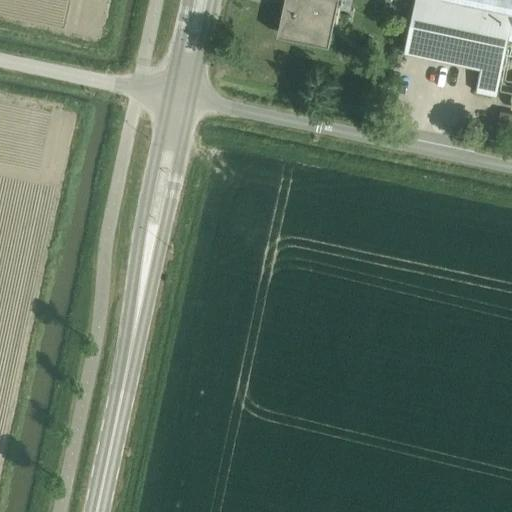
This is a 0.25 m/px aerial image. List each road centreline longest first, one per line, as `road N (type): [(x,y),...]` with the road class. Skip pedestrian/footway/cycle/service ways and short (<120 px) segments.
road 1 (unclassified): [(511,168),(191,100)]
road 2 (secondary): [(122,391),(191,100)]
road 3 (secondary): [(168,96),(136,254),(122,391)]
road 4 (unclassified): [(168,96),(0,61)]
road 5 (secondary): [(97,511),(122,391)]
